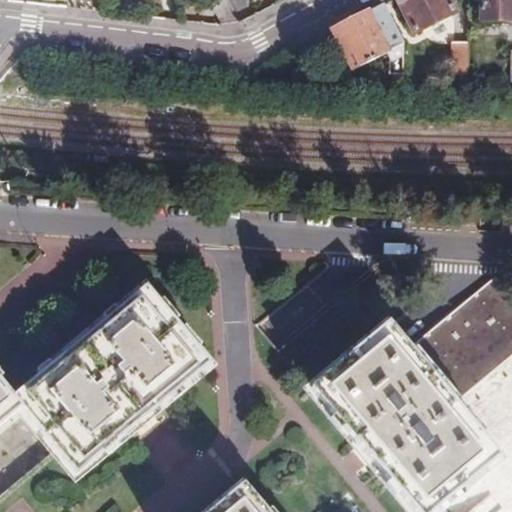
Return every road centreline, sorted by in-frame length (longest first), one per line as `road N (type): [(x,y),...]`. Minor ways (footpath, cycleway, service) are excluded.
road 1 (residential): [(511,246),(0,218)]
road 2 (unclassified): [(0,32),(237,54),(341,0)]
